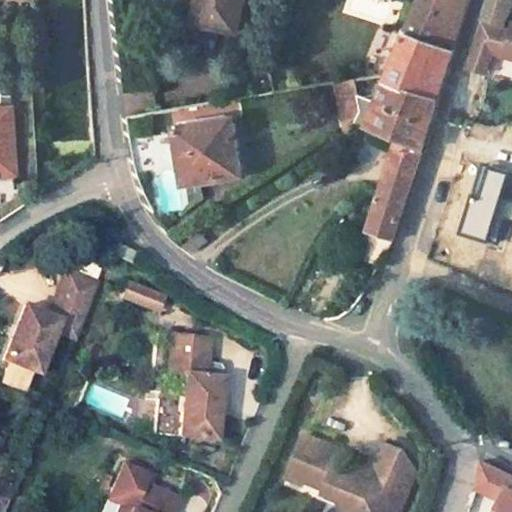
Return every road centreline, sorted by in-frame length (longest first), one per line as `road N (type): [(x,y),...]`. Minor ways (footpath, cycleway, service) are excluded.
road 1 (unclassified): [(473,0),(399,253)]
road 2 (residential): [(122,170),(147,223),(177,254),(226,287),(306,321)]
road 3 (residential): [(306,321),(230,511)]
road 4 (residential): [(96,0),(122,170)]
road 5 (unclassified): [(375,334),(456,431),(461,449)]
road 6 (residential): [(122,170),(21,216),(0,234)]
road 7 (unclassified): [(399,253),(511,301)]
